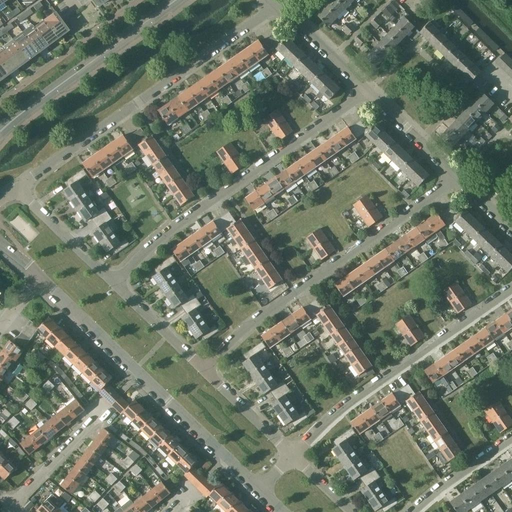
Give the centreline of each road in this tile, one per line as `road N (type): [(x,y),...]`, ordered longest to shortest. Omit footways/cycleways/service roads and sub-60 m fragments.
road 1 (residential): [(16,190),(277,7)]
road 2 (residential): [(112,281),(160,233),(366,92)]
road 3 (unclassified): [(458,181),(261,316),(204,370)]
road 4 (unclassified): [(256,486),(41,278)]
road 5 (unclassified): [(291,455),(335,413),(511,291)]
road 6 (tertiary): [(0,131),(175,0)]
road 7 (unclassified): [(9,506),(106,407)]
road 8 (residential): [(112,281),(16,190)]
road 9 (unclassified): [(204,370),(112,281)]
road 10 (residential): [(458,181),(366,92)]
road 11 (unclassified): [(511,436),(412,511)]
road 12 (residential): [(366,92),(277,7)]
road 13 (unclassified): [(291,455),(204,370)]
